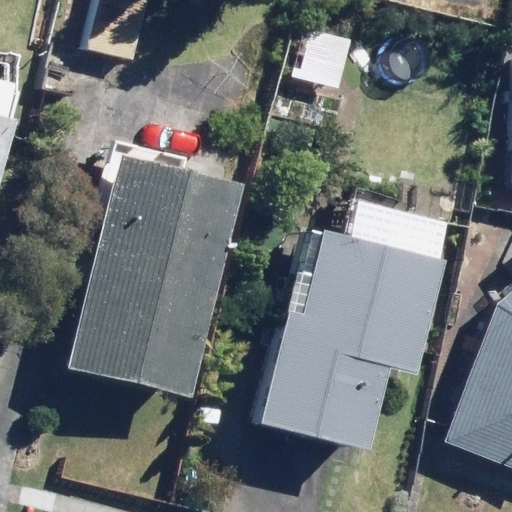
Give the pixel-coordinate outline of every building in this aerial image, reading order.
[(146,0),(94,0),(83,50),(131,62),(146,0)] [(0,173),(15,118),(5,115),(14,82),(0,78),(0,173)] [(236,174),(114,147),(66,365),(188,391),(236,174)] [(414,373),(442,261),(299,225),(276,318),(266,316),(242,414),(366,444),(385,366),(414,373)] [(511,288),(489,308),(441,439),(511,465),(511,288)]
